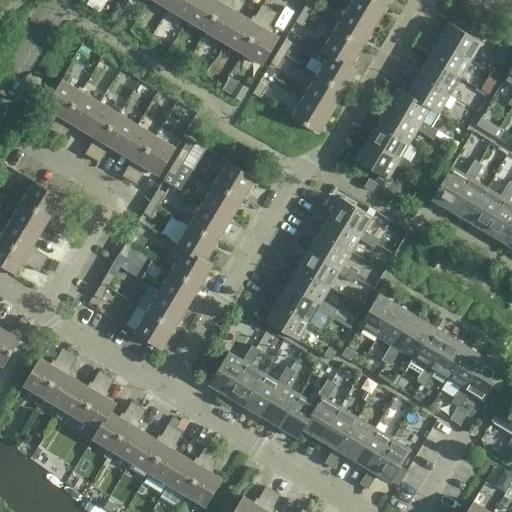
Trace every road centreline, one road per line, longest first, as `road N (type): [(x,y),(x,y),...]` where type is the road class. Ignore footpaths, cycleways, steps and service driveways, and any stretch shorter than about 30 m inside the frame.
road 1 (residential): [(165,389),(293,175),(334,149),(423,0)]
road 2 (residential): [(353,511),(165,389)]
road 3 (residential): [(165,389),(40,306)]
road 4 (residential): [(40,306),(111,187)]
